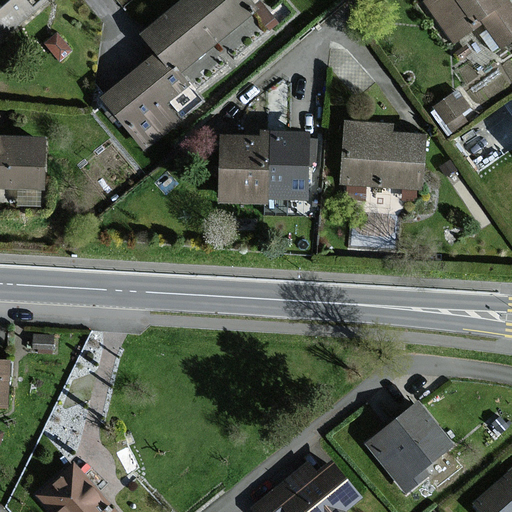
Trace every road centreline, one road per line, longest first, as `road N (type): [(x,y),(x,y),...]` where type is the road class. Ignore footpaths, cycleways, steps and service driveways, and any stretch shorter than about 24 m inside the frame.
road 1 (primary): [(0,286),(342,306)]
road 2 (primary): [(342,306),(511,329)]
road 3 (primary): [(511,305),(342,306)]
